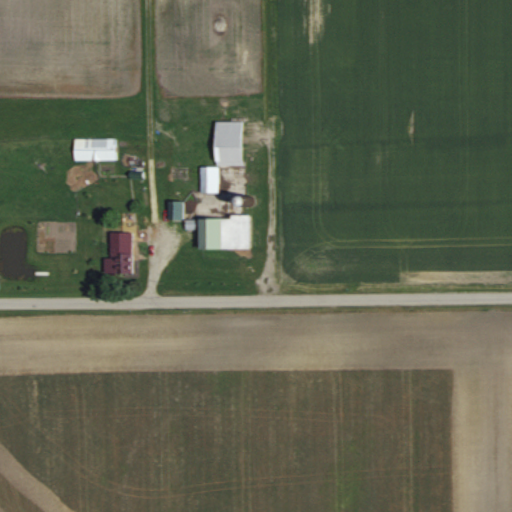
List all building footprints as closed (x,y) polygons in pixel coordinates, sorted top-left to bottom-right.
[(220,193),(220,166),(245,166),(245,121),(218,121),(218,168),(203,168),(203,193),(220,193)] [(117,139),(76,139),(76,161),(117,161),(117,139)] [(185,202),(172,202),(172,220),(185,220),(185,202)] [(252,217),(201,217),(201,250),(252,250),(252,217)] [(106,274),(136,274),(136,246),(112,246),(112,257),(106,257),(106,274)]
